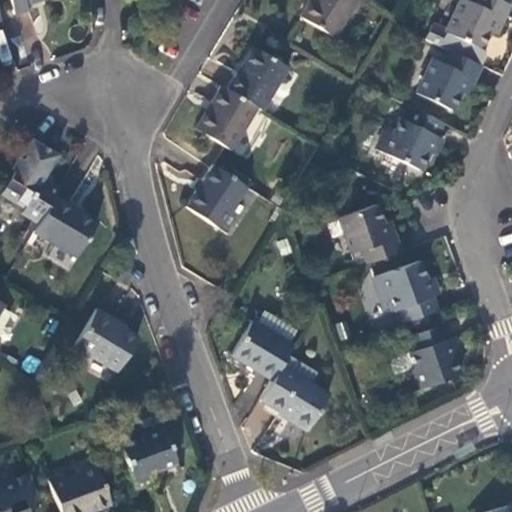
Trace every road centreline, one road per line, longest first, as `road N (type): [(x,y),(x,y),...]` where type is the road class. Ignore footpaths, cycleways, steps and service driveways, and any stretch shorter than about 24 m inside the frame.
road 1 (residential): [(133,147),(155,240),(248,511)]
road 2 (residential): [(511,84),(484,144),(472,242),(511,342)]
road 3 (residential): [(511,399),(291,511)]
road 4 (residential): [(223,0),(133,147)]
road 5 (residential): [(0,101),(18,90),(123,87)]
